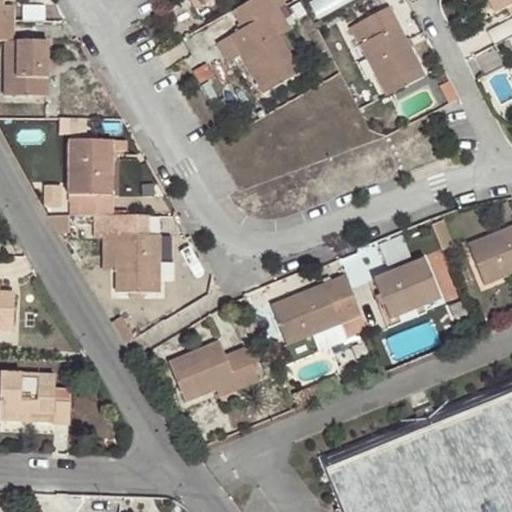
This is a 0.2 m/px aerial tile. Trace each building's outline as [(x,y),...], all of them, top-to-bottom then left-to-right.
[(0,0),(0,21),(1,21),(14,21),(15,3),(5,3),(5,0),(0,0)] [(279,0),(253,0),(233,11),(241,24),(251,18),(254,23),(245,30),(232,36),(265,93),(302,72),(282,38),(268,14),(274,9),(271,5),(279,0)] [(511,6),(511,0),(490,0),(497,14),(511,6)] [(279,7),(274,9),(268,14),(282,38),(294,31),(279,7)] [(390,8),(352,27),(387,95),(425,76),(390,8)] [(219,39),(241,26),(235,17),(213,30),(219,39)] [(251,18),(241,24),(245,30),(254,23),(251,18)] [(15,41),(14,21),(1,21),(0,21),(0,41),(8,41),(7,95),(49,96),(48,41),(15,41)] [(83,196),(83,216),(105,216),(106,216),(114,216),(113,141),(72,141),(71,196),(83,196)] [(114,216),(106,216),(106,236),(119,236),(118,291),(161,291),(161,235),(149,235),(136,236),(135,216),(114,216)] [(148,217),(135,216),(136,236),(149,235),(148,217)] [(511,227),(470,244),(486,284),(511,273),(511,227)] [(441,299),(425,260),(376,280),(393,319),(441,299)] [(361,316),(345,277),(332,282),(348,322),(361,316)] [(348,322),(332,282),(325,285),(341,325),(348,322)] [(289,345),(341,325),(325,285),(273,307),(289,345)] [(0,331),(15,333),(16,296),(0,296),(0,331)] [(237,382),(240,390),(260,382),(246,348),(227,356),(221,342),(171,363),(187,402),(218,389),(237,382)] [(276,374),(271,359),(262,363),(268,377),(276,374)] [(55,414),(54,422),(54,424),(71,425),(72,392),(56,391),(56,378),(3,376),(1,421),(32,423),(31,420),(32,413),(55,414)] [(511,511),(511,378),(319,456),(340,509),(341,511),(511,511)] [(221,398),(240,390),(237,382),(218,389),(221,398)] [(31,420),(54,422),(55,414),(32,413),(31,420)]
